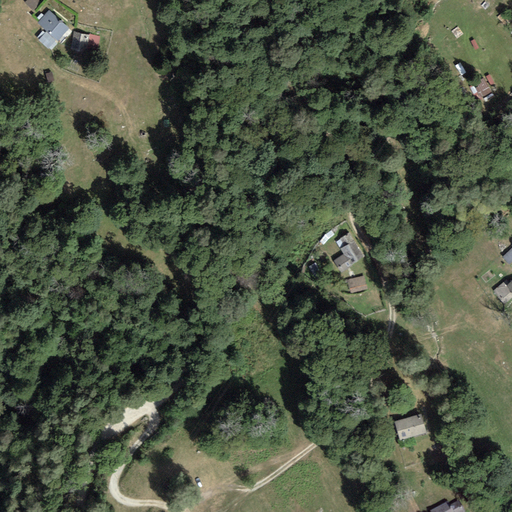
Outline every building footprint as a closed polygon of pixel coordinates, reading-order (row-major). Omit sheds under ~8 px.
[(71,29),(49,10),(37,23),(45,30),(39,37),(53,49),(71,29)] [(99,53),(101,36),(75,33),(73,50),(99,53)] [(472,84),(484,100),(496,92),(484,76),(472,84)] [(364,256),(349,231),(335,239),(344,254),(335,259),(341,270),(364,256)] [(365,274),(347,278),(351,292),(368,288),(365,274)] [(511,277),(509,280),(506,277),(493,289),(506,303),(511,297),(511,277)] [(421,411),(394,421),(402,440),(428,430),(421,411)] [(449,501),(429,511),(466,511),(471,510),(464,498),(451,505),(449,501)]
